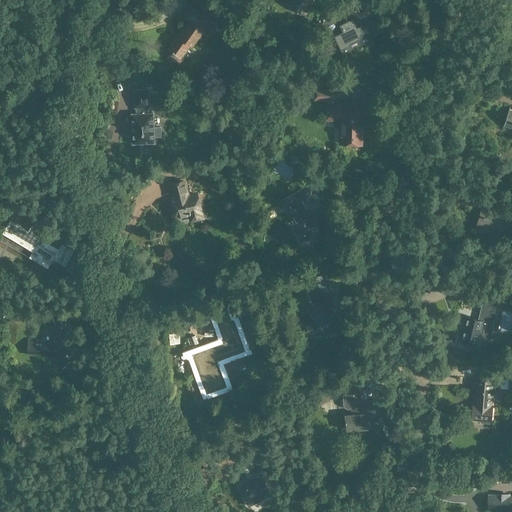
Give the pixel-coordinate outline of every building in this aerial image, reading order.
[(313,0),(292,0),(290,3),(306,15),(316,2),(313,0)] [(177,37),(179,39),(176,42),(175,41),(167,51),(171,53),(165,61),(170,64),(171,63),(177,68),(183,60),(181,59),(187,50),(189,47),(191,48),(198,39),(198,40),(205,31),(211,35),(217,27),(202,16),(189,6),(180,18),(188,24),(183,31),(182,30),(177,37)] [(364,32),(366,38),(384,29),(378,18),(356,28),(359,34),(364,32)] [(359,34),(356,28),(352,20),(339,26),(342,33),(334,37),(340,50),(349,46),(348,44),(361,38),(359,34)] [(352,144),(363,144),(363,135),(364,135),(364,127),(363,127),(363,118),(364,118),(364,114),(368,114),(368,103),(337,103),(337,101),(338,101),(338,90),(314,89),(314,98),(326,99),(326,119),(340,119),(340,126),(342,126),(342,144),(346,144),(351,144),(352,144)] [(149,107),(149,90),(134,90),(135,108),(136,108),(137,114),(133,114),(131,114),(132,115),(133,143),(133,144),(134,144),(153,143),(154,143),(154,142),(154,137),(161,137),(160,127),(154,128),(153,114),(153,113),(152,113),(148,113),(148,107),(149,107)] [(503,127),(511,129),(511,112),(508,111),(503,127)] [(176,199),(173,200),(175,208),(173,209),(172,212),(172,214),(175,216),(177,216),(190,213),(191,216),(195,218),(199,217),(201,214),(200,210),(202,210),(198,194),(187,196),(184,181),(172,184),(176,199)] [(293,226),(302,240),(321,229),(312,213),(308,215),(300,202),(312,196),(307,187),(282,201),(296,224),(293,226)] [(502,217),(482,210),(477,225),(493,231),(494,228),(506,232),(510,219),(511,220),(511,210),(504,208),(502,217)] [(28,231),(10,220),(3,233),(33,251),(29,257),(48,268),(53,259),(65,266),(74,251),(62,244),(55,256),(44,249),(51,236),(32,225),(28,231)] [(328,320),(326,316),(334,312),(330,302),(326,290),(329,289),(326,281),(313,286),(320,306),(300,317),(304,325),(311,321),(314,327),(317,326),(318,327),(321,326),(320,325),(328,320)] [(465,343),(468,343),(477,345),(479,337),(490,339),(496,314),(493,314),(497,298),(485,295),(479,320),(467,317),(461,341),(465,342),(465,343)] [(233,318),(217,325),(223,341),(191,353),(204,386),(221,380),(214,363),(245,351),(233,318)] [(69,356),(72,356),(73,345),(65,345),(66,321),(57,320),(56,346),(49,345),(49,344),(43,344),(43,340),(28,340),(28,355),(59,356),(58,365),(69,365),(69,356)] [(475,404),(473,404),(472,419),(491,420),(492,405),(491,405),(493,379),(474,378),(473,390),(476,390),(475,404)] [(367,413),(366,413),(366,412),(373,411),(371,400),(365,401),(363,383),(349,384),(350,393),(347,393),(343,396),(344,407),(348,409),(351,409),(351,414),(345,415),(346,420),(345,420),(345,423),(346,423),(346,429),(368,427),(367,420),(368,420),(368,418),(367,418),(367,413)] [(320,404),(331,399),(326,389),(306,399),(310,408),(319,404),(320,404)] [(245,456),(250,466),(262,460),(256,450),(245,456)] [(270,494),(261,475),(239,485),(249,505),(258,501),(258,500),(270,494)] [(511,495),(489,494),(489,510),(511,510),(511,495)]
